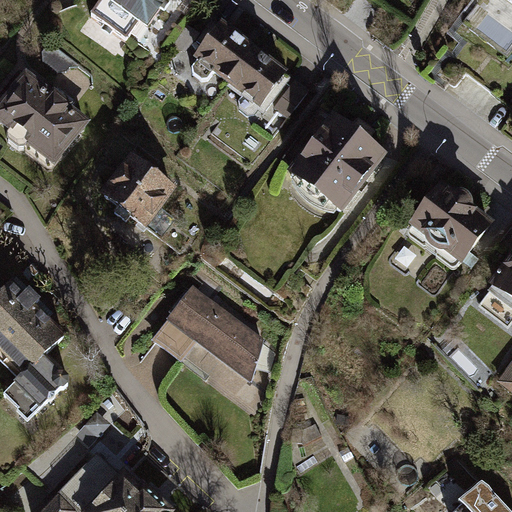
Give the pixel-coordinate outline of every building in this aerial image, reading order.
[(168,0),(103,0),(91,19),(125,42),(140,20),(150,27),(168,0)] [(205,48),(220,27),(211,21),(196,41),(205,48)] [(252,51),(220,27),(205,48),(197,59),(200,61),(199,67),(209,74),(215,72),(228,83),(252,51)] [(289,79),(252,51),(228,83),(245,95),(238,104),(238,110),(248,117),(254,116),(261,107),(265,110),(289,79)] [(54,164),(86,126),(66,110),(69,107),(54,95),(51,99),(26,79),(0,110),(0,121),(12,131),(7,136),(8,143),(16,149),(25,149),(29,144),(54,164)] [(294,83),(274,109),(287,118),(307,92),(294,83)] [(341,212),(383,156),(365,143),(373,133),(358,122),(351,132),(334,120),(292,176),(341,212)] [(131,159),(103,197),(118,207),(114,213),(127,222),(130,217),(144,227),(171,189),(131,159)] [(454,201),(441,191),(410,231),(458,268),(489,228),(469,212),(468,202),(462,198),(454,201)] [(511,261),(488,292),(511,310),(511,261)] [(0,347),(8,355),(31,332),(36,337),(49,324),(33,308),(39,302),(17,279),(1,295),(0,293),(0,347)] [(262,343),(192,290),(153,342),(180,362),(198,338),(250,378),(262,343)] [(31,332),(8,355),(3,361),(20,377),(3,395),(18,410),(27,409),(34,416),(58,391),(63,390),(67,386),(67,378),(45,357),(64,338),(49,324),(36,337),(31,332)] [(511,365),(499,382),(511,391),(511,390),(511,365)] [(93,443),(112,423),(101,412),(81,431),(93,443)] [(121,479),(96,455),(56,496),(59,498),(44,511),(77,511),(167,511),(154,499),(142,487),(139,490),(124,476),(121,479)] [(509,511),(484,485),(459,508),(463,511),(509,511)]
